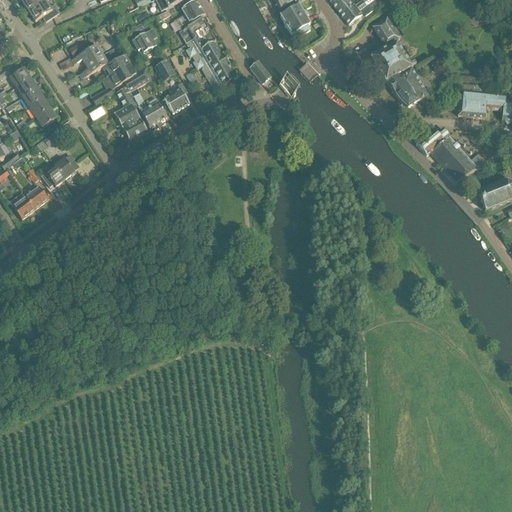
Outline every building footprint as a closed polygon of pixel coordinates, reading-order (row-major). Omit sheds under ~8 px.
[(28,0),(29,0),(22,5),(28,13),(45,2),(43,0),(28,0)] [(129,14),(150,4),(148,0),(143,0),(127,8),(129,14)] [(155,2),(161,13),(186,1),(185,0),(159,0),(157,1),(155,2)] [(274,0),(273,0),(280,11),(286,8),(289,13),(298,7),(307,2),(309,0),(274,0)] [(340,17),(353,7),(347,0),(334,0),(330,4),(340,17)] [(353,7),(340,17),(348,27),(361,17),(363,20),(378,9),(373,2),(372,3),(369,0),(364,0),(354,8),(353,7)] [(389,0),(383,5),(386,10),(400,0),(389,0)] [(45,2),(28,13),(35,24),(42,20),(45,25),(60,16),(54,7),(49,9),(45,2)] [(184,17),(174,23),(179,32),(180,31),(181,33),(196,24),(195,22),(204,17),(196,2),(179,12),(180,14),(182,13),(184,17)] [(311,9),(307,2),(298,7),(289,13),(280,19),(291,37),(293,36),(294,36),(296,40),(310,32),(307,28),(308,28),(308,27),(310,26),(305,19),(308,17),(308,16),(306,12),(311,9)] [(146,13),(137,19),(141,25),(150,21),(146,13)] [(168,13),(155,19),(158,24),(170,17),(168,13)] [(186,46),(209,32),(202,21),(196,24),(186,30),(181,33),(179,34),(186,46)] [(385,50),(399,41),(386,21),(372,30),(385,50)] [(137,35),(144,32),(141,27),(134,31),(137,35)] [(152,31),(131,43),(137,53),(141,51),(143,55),(156,48),(152,42),(157,39),(152,31)] [(209,32),(186,46),(188,51),(185,53),(189,60),(193,58),(196,63),(192,65),(196,72),(202,69),(203,71),(201,72),(214,94),(222,89),(223,90),(236,83),(228,70),(230,69),(222,56),(221,57),(214,45),(214,44),(215,44),(209,32)] [(74,58),(84,52),(80,46),(70,51),(74,58)] [(386,86),(411,70),(415,67),(414,65),(409,67),(396,46),(370,61),(385,85),(385,84),(386,85),(385,85),(386,86)] [(85,67),(102,57),(96,47),(70,62),(73,67),(82,62),(85,67)] [(102,57),(85,67),(88,72),(79,77),(82,82),(108,66),(102,57)] [(107,79),(129,66),(125,57),(102,70),(107,79)] [(154,70),(163,84),(175,77),(166,63),(154,70)] [(258,64),(255,67),(250,71),(262,86),(270,79),(258,64)] [(129,66),(107,79),(100,83),(106,92),(92,100),(96,108),(99,106),(125,90),(126,90),(124,86),(137,78),(135,76),(129,66)] [(16,90),(30,80),(24,70),(9,80),(16,90)] [(411,70),(386,86),(388,88),(389,90),(389,89),(391,92),(391,93),(394,97),(395,97),(401,105),(407,110),(427,97),(419,84),(416,79),(411,70)] [(125,90),(128,95),(151,82),(144,71),(135,76),(137,78),(124,86),(126,90),(125,90)] [(192,76),(188,78),(193,86),(196,84),(192,76)] [(23,100),(37,90),(30,80),(16,90),(23,100)] [(180,92),(173,95),(172,94),(169,96),(170,98),(164,101),(172,116),(189,106),(184,97),(187,95),(181,86),(178,88),(180,92)] [(29,110),(43,100),(37,90),(23,100),(29,110)] [(125,90),(116,97),(124,110),(113,116),(128,142),(146,132),(134,111),(137,109),(134,104),(134,105),(128,95),(125,90)] [(496,113),(497,96),(460,93),(457,118),(484,121),(485,112),(496,113)] [(497,96),(496,113),(503,114),(502,123),(504,123),(504,124),(506,126),(508,126),(510,124),(510,123),(511,123),(511,103),(504,103),(505,97),(497,96)] [(43,100),(29,110),(36,120),(50,110),(43,100)] [(6,111),(13,106),(10,103),(3,107),(6,111)] [(138,112),(149,130),(166,120),(157,105),(150,109),(147,103),(137,109),(139,111),(138,112)] [(13,106),(6,111),(8,114),(15,110),(13,106)] [(96,108),(87,114),(93,124),(105,116),(99,106),(96,108)] [(50,110),(36,120),(42,130),(57,120),(50,110)] [(19,131),(26,126),(23,122),(16,127),(19,131)] [(426,158),(429,155),(456,185),(474,173),(476,175),(486,166),(479,158),(471,164),(442,131),(436,136),(433,132),(416,147),(426,158)] [(57,140),(53,135),(34,149),(38,154),(57,140)] [(15,155),(0,167),(4,172),(19,160),(15,155)] [(54,168),(64,182),(74,175),(74,174),(78,170),(75,165),(70,169),(64,161),(54,168)] [(64,182),(54,168),(44,176),(55,189),(64,182)] [(511,202),(511,183),(507,181),(477,194),(485,214),(511,202)] [(25,199),(35,212),(47,202),(38,190),(25,199)] [(35,212),(25,199),(12,209),(21,222),(35,212)]
